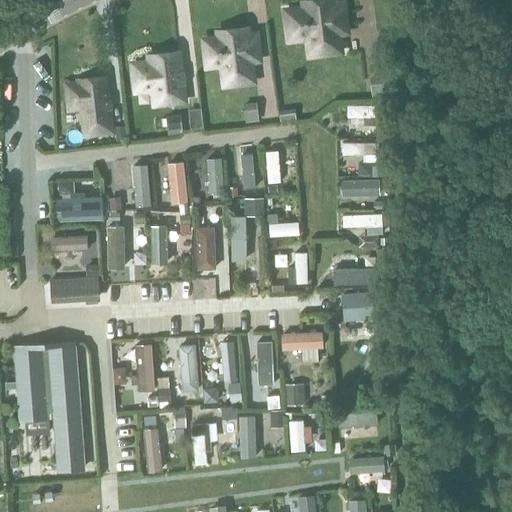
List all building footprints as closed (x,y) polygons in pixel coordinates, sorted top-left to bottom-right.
[(306,25),(309,46),(340,43),(334,0),(313,0),(303,1),(306,21),(304,21),(305,26),(306,25)] [(220,54),(223,74),(252,71),(247,28),(218,31),(220,49),(218,49),(219,54),(220,54)] [(182,101),(184,101),(178,52),(149,55),(155,104),(156,104),(155,96),(181,93),(182,101)] [(105,77),(79,80),(84,126),(110,123),(105,77)] [(246,118),(258,116),(256,104),(244,106),(246,118)] [(365,125),(383,125),(383,105),(348,106),(348,117),(364,117),(365,125)] [(276,108),(276,119),(294,119),(294,108),(276,108)] [(162,115),(162,132),(176,132),(176,115),(162,115)] [(178,139),(200,132),(198,123),(175,130),(178,139)] [(378,162),(378,143),(343,143),(343,155),(364,155),(364,161),(378,162)] [(278,151),(266,152),(268,183),(280,182),(278,151)] [(252,154),(241,155),(245,195),(256,194),(252,154)] [(222,158),(207,159),(209,194),(224,193),(222,158)] [(184,162),(168,164),(172,203),(187,202),(184,162)] [(147,165),(133,166),(136,207),(151,206),(147,165)] [(379,180),(342,180),(343,195),(380,195),(379,180)] [(57,222),(102,220),(101,197),(56,199),(57,222)] [(383,215),(343,215),(344,227),(383,226),(383,215)] [(245,217),(231,217),(232,261),(246,261),(245,217)] [(128,223),(111,223),(112,262),(123,262),(123,238),(129,238),(128,223)] [(165,223),(153,223),(153,260),(165,260),(165,223)] [(199,269),(215,268),(213,228),(198,228),(199,269)] [(67,252),(68,264),(89,263),(88,233),(74,233),(75,252),(67,252)] [(289,284),(307,283),(306,253),(295,253),(295,268),(288,268),(289,284)] [(243,261),(230,262),(231,276),(244,275),(243,261)] [(378,268),(333,270),(334,285),(379,283),(378,268)] [(97,275),(50,279),(50,303),(99,300),(97,275)] [(174,278),(142,280),(143,297),(175,295),(174,278)] [(139,299),(137,281),(112,283),(114,302),(139,299)] [(382,292),(342,295),(344,319),(384,316),(382,292)] [(322,332),(282,334),(282,349),(323,348),(322,332)] [(215,374),(239,372),(236,340),(212,342),(215,374)] [(184,362),(176,363),(178,376),(197,374),(194,343),(183,344),(184,362)] [(83,467),(74,347),(16,352),(21,419),(55,416),(59,469),(83,467)] [(141,367),(132,367),(133,382),(142,381),(142,379),(153,378),(151,348),(140,349),(141,367)] [(249,385),(274,384),(272,348),(258,348),(260,372),(248,372),(249,385)] [(283,400),(303,399),(302,378),(282,379),(283,400)] [(180,384),(181,396),(200,395),(199,383),(180,384)] [(170,417),(174,434),(184,432),(180,415),(170,417)] [(344,432),(357,432),(357,415),(333,416),(333,445),(345,445),(344,432)] [(243,417),(239,417),(241,457),(255,457),(254,416),(243,417)] [(304,421),(290,421),(291,451),(305,451),(304,421)] [(204,435),(193,436),(196,465),(207,464),(204,435)] [(155,439),(144,440),(147,470),(159,469),(155,439)] [(383,458),(350,461),(350,472),(373,471),(373,475),(383,475),(382,470),(384,470),(383,458)] [(363,511),(363,501),(352,502),(352,511),(363,511)]
